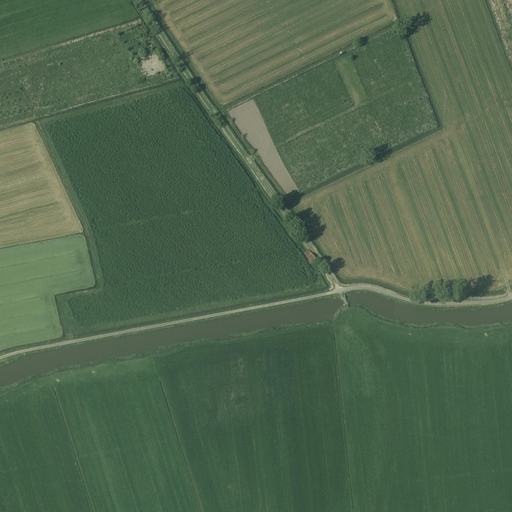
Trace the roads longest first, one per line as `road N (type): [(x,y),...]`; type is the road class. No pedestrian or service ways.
road 1 (unclassified): [(0,359),(361,285),(409,299),(511,296)]
road 2 (track): [(345,307),(139,0)]
